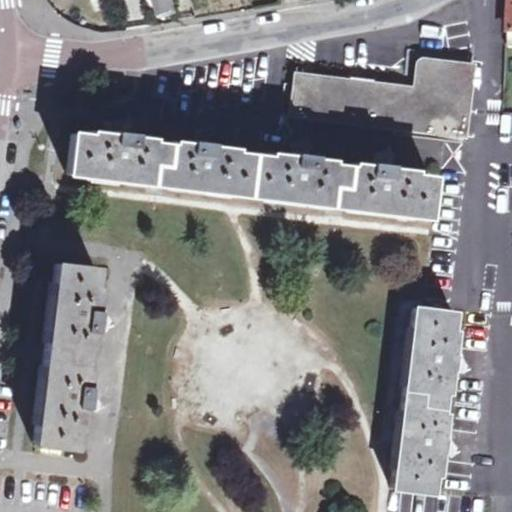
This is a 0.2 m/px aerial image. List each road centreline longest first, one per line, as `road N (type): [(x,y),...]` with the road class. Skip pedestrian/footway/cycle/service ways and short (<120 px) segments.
road 1 (residential): [(492,0),(472,274),(509,278),(503,511)]
road 2 (residential): [(0,51),(147,54),(418,0)]
